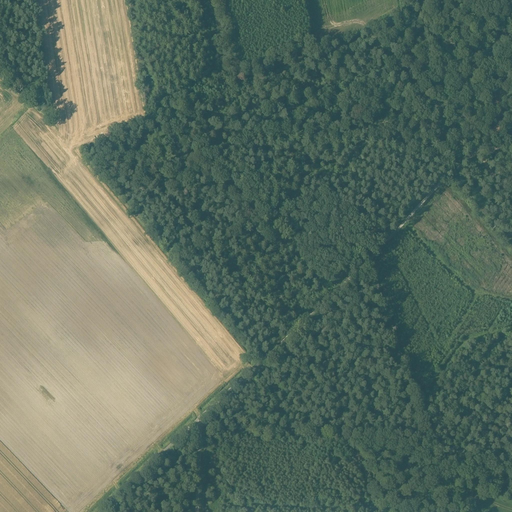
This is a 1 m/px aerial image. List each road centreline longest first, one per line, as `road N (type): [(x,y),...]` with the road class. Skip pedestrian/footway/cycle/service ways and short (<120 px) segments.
road 1 (track): [(201,416),(440,182),(482,148),(511,148)]
road 2 (track): [(201,416),(101,511)]
